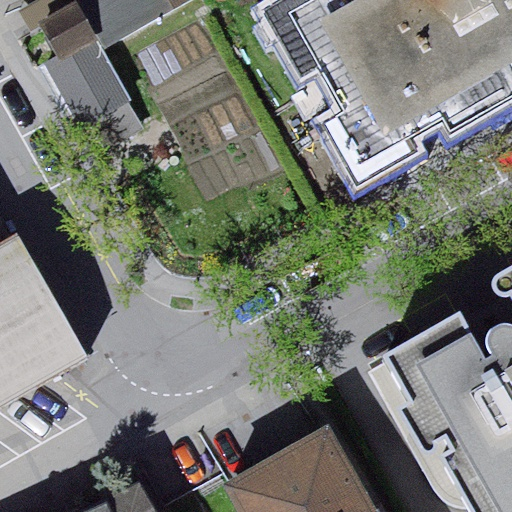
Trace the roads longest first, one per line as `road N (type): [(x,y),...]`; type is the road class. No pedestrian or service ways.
road 1 (residential): [(166,402),(511,205)]
road 2 (residential): [(0,113),(166,402)]
road 3 (residential): [(0,496),(166,402)]
